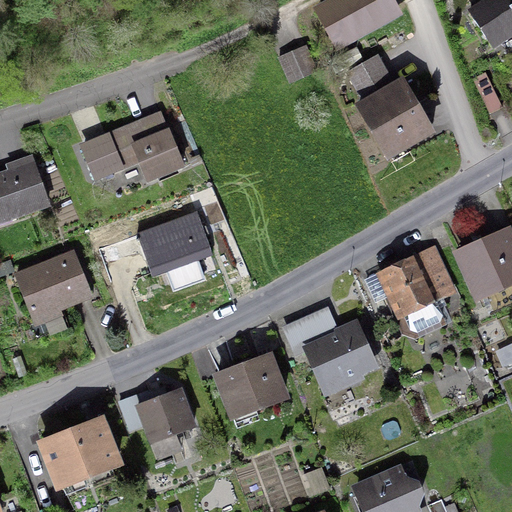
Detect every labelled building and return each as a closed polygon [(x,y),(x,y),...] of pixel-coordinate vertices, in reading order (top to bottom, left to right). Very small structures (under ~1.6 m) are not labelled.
[(388,0),(326,0),(308,9),(329,51),(397,18),(388,0)] [(511,10),(505,0),(476,0),(460,10),(484,49),(511,31),(511,10)] [(302,47),(274,59),(284,83),(311,71),(302,47)] [(354,99),(340,106),(369,161),(421,133),(391,77),(385,80),(373,57),(340,74),(354,99)] [(491,82),(477,87),(488,114),(501,108),(491,82)] [(154,114),(100,136),(115,171),(130,165),(136,181),(175,165),(154,114)] [(0,224),(45,209),(27,159),(0,168),(0,224)] [(189,212),(130,233),(145,275),(204,255),(189,212)] [(511,250),(501,225),(442,250),(462,299),(511,277),(511,250)] [(431,246),(368,273),(388,318),(450,291),(431,246)] [(66,252),(7,274),(27,327),(56,316),(53,309),(83,298),(66,252)] [(323,309),(278,328),(292,360),(299,357),(315,395),(370,372),(349,322),(332,329),(323,309)] [(511,344),(496,350),(502,366),(511,362),(511,344)] [(257,353),(198,375),(214,418),(273,397),(257,353)] [(172,387),(126,406),(141,443),(187,425),(172,387)] [(87,414),(22,440),(40,489),(106,463),(87,414)] [(412,511),(394,466),(345,486),(355,511),(412,511)] [(319,468),(303,474),(310,495),(327,489),(319,468)] [(439,501),(426,507),(427,511),(456,511),(453,504),(443,509),(439,501)]
